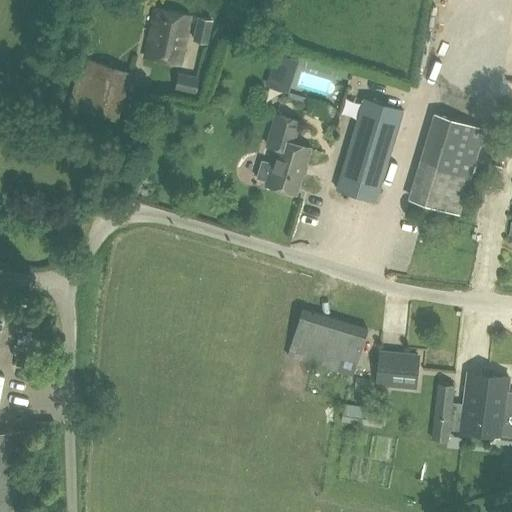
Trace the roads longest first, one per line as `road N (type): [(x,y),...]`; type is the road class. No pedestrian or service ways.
road 1 (unclassified): [(511,306),(424,296),(137,218),(109,218),(85,241),(60,288)]
road 2 (unknown): [(357,278),(459,0)]
road 3 (unclassified): [(74,511),(60,288)]
